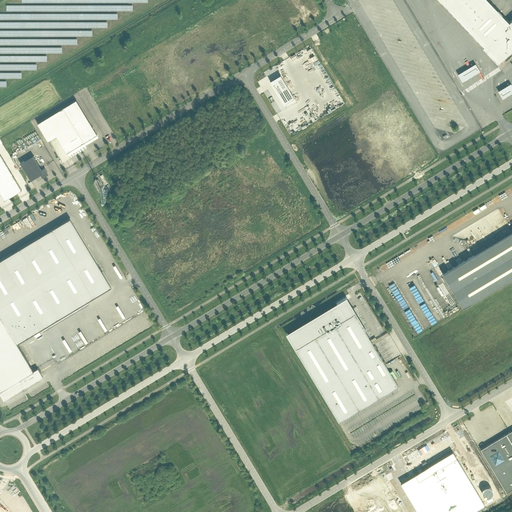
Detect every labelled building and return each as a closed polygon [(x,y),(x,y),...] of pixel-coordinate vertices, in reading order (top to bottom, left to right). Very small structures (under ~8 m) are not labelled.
[(511,19),(509,22),(487,0),(439,0),(484,46),(482,47),(496,62),(511,47),(511,19)] [(295,98),(286,84),(280,74),(270,81),(280,97),(284,104),(295,98)] [(108,78),(90,89),(116,132),(125,126),(120,118),(128,113),(108,78)] [(502,99),(511,93),(511,87),(510,85),(498,92),(502,99)] [(76,99),(37,123),(48,140),(56,135),(67,152),(97,134),(76,99)] [(362,100),(311,131),(349,195),(358,190),(360,193),(394,173),(392,169),(401,164),(362,100)] [(451,126),(447,128),(449,132),(450,134),(452,132),(454,131),(458,129),(455,125),(455,124),(454,124),(452,125),(451,126)] [(47,174),(47,172),(45,167),(42,169),(33,155),(20,163),(31,180),(41,174),(42,177),(47,174)] [(0,172),(0,173),(9,168),(6,164),(0,167),(0,172)] [(3,177),(11,172),(9,168),(0,173),(3,177)] [(14,176),(11,172),(3,177),(5,182),(14,176)] [(108,183),(102,173),(99,175),(105,185),(108,183)] [(8,186),(17,181),(14,176),(5,182),(8,186)] [(22,189),(17,181),(8,186),(13,195),(22,189)] [(8,186),(0,190),(0,192),(4,200),(13,195),(8,186)] [(0,392),(4,400),(43,376),(38,368),(34,370),(17,343),(112,286),(70,217),(0,259),(0,392)] [(511,276),(511,231),(442,273),(462,307),(511,276)] [(351,307),(342,313),(337,306),(288,335),(287,333),(286,333),(339,421),(398,385),(365,329),(366,329),(365,328),(364,328),(351,307)] [(511,429),(480,449),(506,492),(511,488),(511,429)] [(417,470),(418,470),(419,471),(400,482),(418,511),(472,511),(485,505),(453,451),(422,470),(421,468),(421,467),(417,469),(417,470)]
